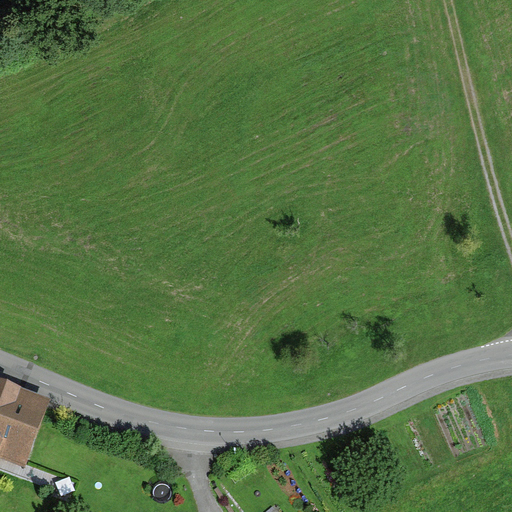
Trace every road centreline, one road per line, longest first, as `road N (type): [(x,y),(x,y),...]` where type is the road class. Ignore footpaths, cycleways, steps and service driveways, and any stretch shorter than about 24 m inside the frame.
road 1 (residential): [(0,368),(158,424),(245,432),(351,411),(459,365),(511,356)]
road 2 (track): [(511,236),(498,208),(450,0)]
